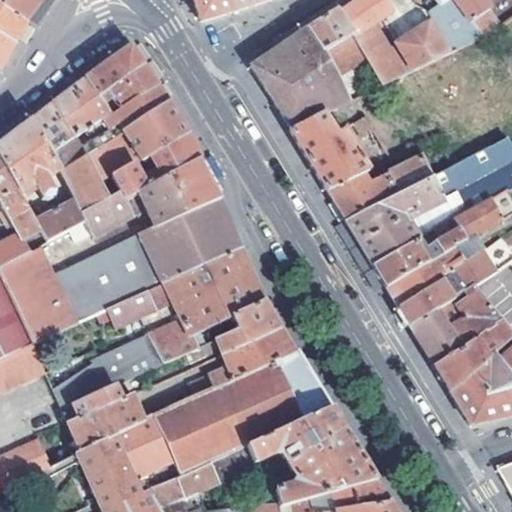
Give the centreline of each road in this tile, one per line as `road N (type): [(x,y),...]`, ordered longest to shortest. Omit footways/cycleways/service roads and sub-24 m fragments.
road 1 (secondary): [(438,465),(193,74)]
road 2 (residential): [(193,74),(324,0)]
road 3 (secondary): [(166,32),(104,16),(55,53)]
